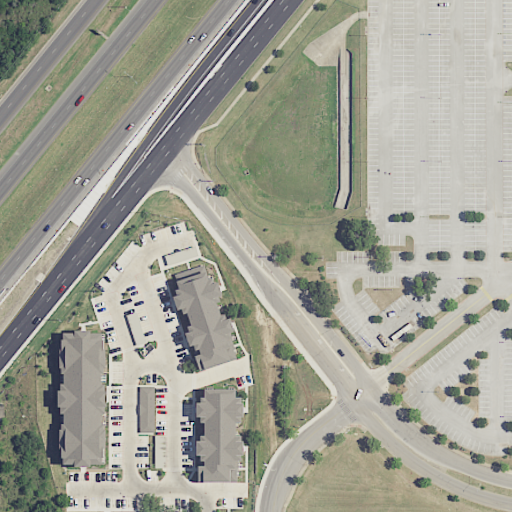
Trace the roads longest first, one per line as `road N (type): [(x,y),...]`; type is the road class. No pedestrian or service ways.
road 1 (tertiary): [(139,188),(165,177),(187,186),(410,459),(459,488),(511,502)]
road 2 (tertiary): [(511,480),(454,462),(390,411),(188,164),(179,138)]
road 3 (motorway): [(0,278),(227,0)]
road 4 (motorway): [(95,241),(98,208),(255,0)]
road 5 (motorway): [(155,0),(0,190)]
road 6 (secondary): [(139,188),(291,0)]
road 7 (secondary): [(0,356),(139,188)]
road 8 (tertiary): [(271,511),(293,456),(371,386)]
road 9 (secondary): [(92,0),(0,113)]
